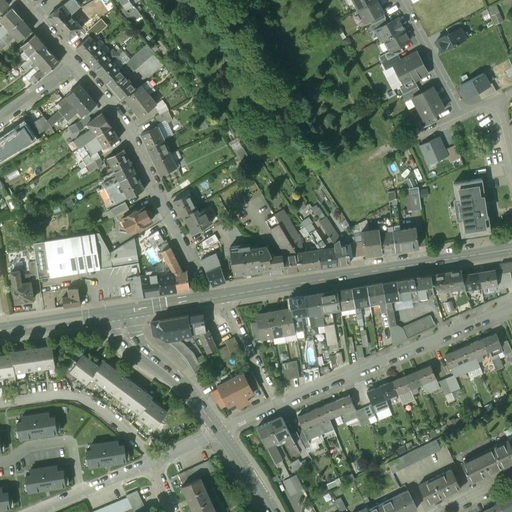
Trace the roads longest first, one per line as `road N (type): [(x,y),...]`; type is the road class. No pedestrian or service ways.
road 1 (secondary): [(221,296),(511,249)]
road 2 (residential): [(278,403),(511,302)]
road 3 (residential): [(79,67),(127,129),(203,275)]
road 4 (tertiary): [(218,430),(143,353),(121,311)]
road 5 (residential): [(401,0),(461,116)]
road 6 (residential): [(80,493),(71,441),(0,461)]
road 7 (secondary): [(0,330),(121,311)]
road 8 (residential): [(221,296),(278,403)]
